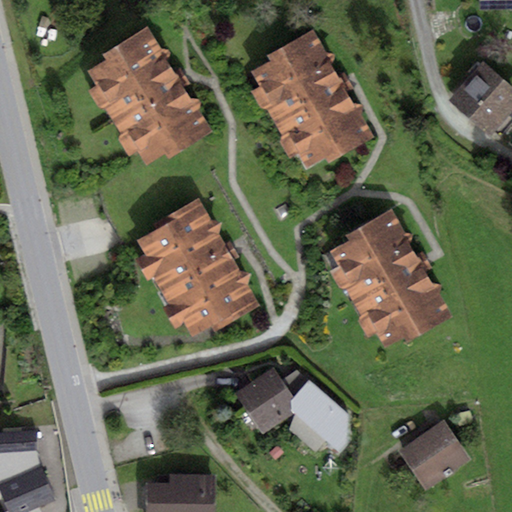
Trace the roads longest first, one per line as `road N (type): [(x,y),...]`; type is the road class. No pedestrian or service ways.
road 1 (tertiary): [(103,511),(0,75)]
road 2 (track): [(186,383),(208,442),(276,511)]
